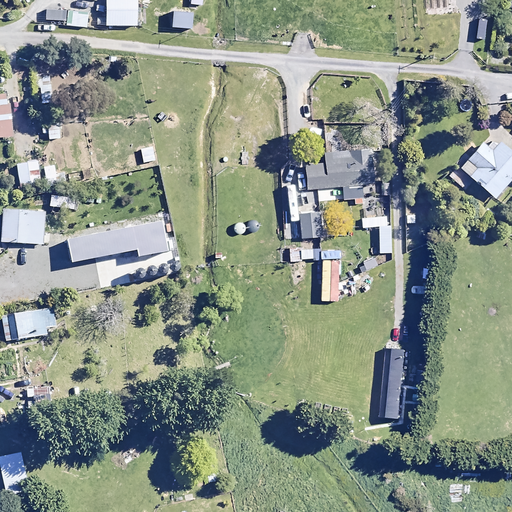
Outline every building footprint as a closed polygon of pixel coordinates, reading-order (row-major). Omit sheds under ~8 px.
[(136,0),(105,0),(106,26),(137,26),(136,0)] [(49,84),(48,70),(33,71),(34,85),(49,84)] [(3,93),(1,79),(0,79),(0,137),(12,136),(8,93),(3,93)] [(59,122),(47,122),(48,139),(59,139),(59,122)] [(511,177),(511,155),(494,139),(486,147),(482,143),(459,168),(494,199),(511,177)] [(373,184),(370,150),(324,154),(325,164),(305,165),(307,189),(373,184)] [(39,181),(37,161),(16,163),(17,183),(39,181)] [(468,183),(451,168),(445,174),(463,189),(468,183)] [(44,212),(2,211),(0,244),(43,245),(44,212)] [(319,214),(299,214),(300,238),(321,237),(319,214)] [(386,226),(385,217),(360,218),(361,228),(386,226)] [(313,259),(312,250),(300,250),(300,260),(313,259)] [(55,327),(53,309),(1,317),(5,342),(45,336),(44,329),(55,327)] [(49,386),(26,387),(26,398),(33,398),(33,411),(50,411),(49,386)] [(28,493),(20,453),(0,456),(0,471),(5,498),(28,493)]
